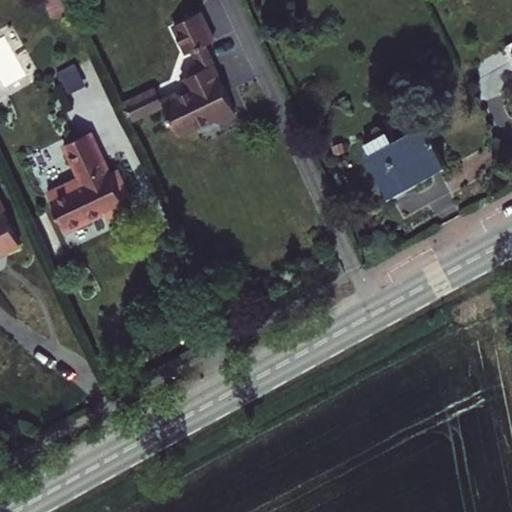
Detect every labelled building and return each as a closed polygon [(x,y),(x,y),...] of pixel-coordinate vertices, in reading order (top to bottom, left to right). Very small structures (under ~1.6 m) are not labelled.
[(221,38),(207,8),(177,23),(191,52),(199,48),(205,61),(195,66),(204,86),(169,103),(186,139),(241,113),(217,62),(220,61),(212,43),(221,38)] [(154,86),(121,99),(130,121),(163,108),(154,86)] [(387,197),(447,164),(425,124),(365,157),(387,197)] [(107,216),(110,222),(129,213),(122,199),(129,195),(119,173),(112,177),(92,135),(65,148),(81,181),(52,195),(70,233),(107,216)] [(21,246),(0,200),(0,252),(3,254),(21,246)]
